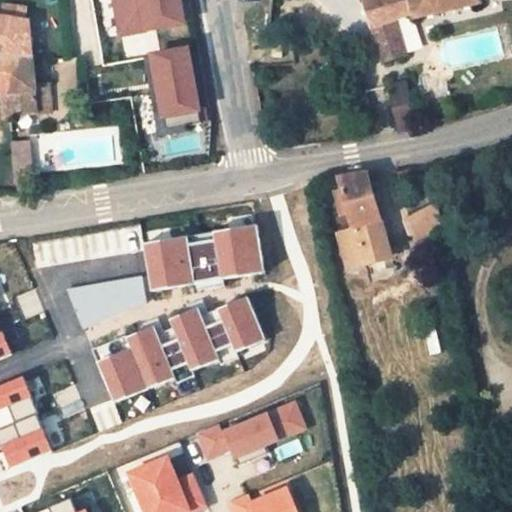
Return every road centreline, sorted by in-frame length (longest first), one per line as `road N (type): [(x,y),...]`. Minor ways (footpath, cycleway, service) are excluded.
road 1 (residential): [(252,181),(511,126)]
road 2 (residential): [(0,220),(252,181)]
road 3 (residential): [(219,0),(252,181)]
